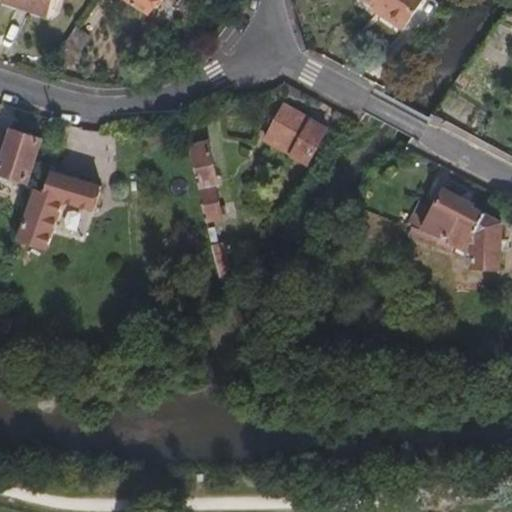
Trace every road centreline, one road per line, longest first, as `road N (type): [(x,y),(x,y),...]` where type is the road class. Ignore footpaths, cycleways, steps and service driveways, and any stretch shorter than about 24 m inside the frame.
road 1 (residential): [(250,43),(511,178)]
road 2 (residential): [(0,83),(81,109),(121,108),(215,77),(250,43)]
